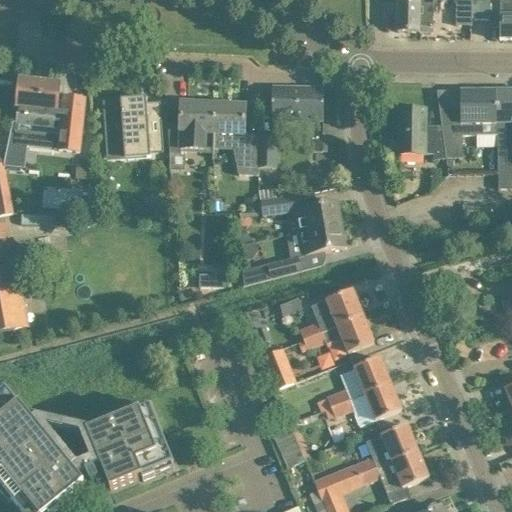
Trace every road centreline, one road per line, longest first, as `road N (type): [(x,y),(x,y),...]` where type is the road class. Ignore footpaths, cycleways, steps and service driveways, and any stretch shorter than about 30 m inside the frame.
road 1 (residential): [(499,511),(366,175),(356,62)]
road 2 (residential): [(321,44),(306,66),(114,63),(35,45),(16,7)]
road 3 (residential): [(511,59),(356,62)]
